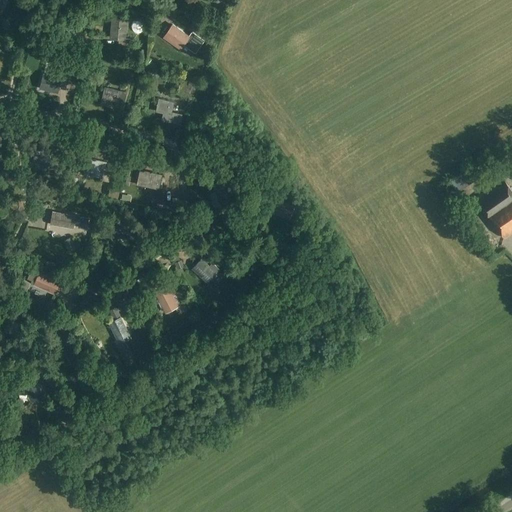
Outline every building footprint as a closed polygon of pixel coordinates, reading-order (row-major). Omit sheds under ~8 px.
[(124,40),(126,20),(112,19),(111,31),(110,31),(109,38),(118,38),(117,45),(128,46),(129,40),(124,40)] [(188,37),(172,26),(165,36),(174,43),(173,44),(179,49),(184,41),(190,45),(197,36),(191,32),(188,37)] [(151,61),(144,68),(151,76),(159,69),(151,61)] [(132,86),(138,67),(129,64),(123,83),(132,86)] [(68,80),(70,67),(61,65),(58,77),(43,74),(41,80),(42,80),(40,87),(50,90),(50,91),(56,93),(60,78),(68,80)] [(123,107),(126,92),(104,86),(100,104),(110,107),(111,104),(123,107)] [(180,124),(183,114),(172,111),(174,102),(159,99),(156,111),(163,113),(161,120),(180,124)] [(46,163),(49,149),(34,145),(31,157),(40,159),(39,162),(46,163)] [(100,176),(104,161),(89,158),(86,170),(94,172),(94,175),(100,176)] [(158,188),(161,173),(143,170),(142,176),(143,176),(141,183),(151,185),(151,187),(158,188)] [(233,198),(226,180),(231,178),(228,171),(218,175),(221,182),(212,185),(215,192),(216,191),(221,203),(233,198)] [(511,192),(501,177),(474,196),(503,237),(511,230),(511,192)] [(72,181),(70,188),(76,190),(78,183),(72,181)] [(287,219),(293,206),(268,194),(266,199),(271,202),(267,209),(287,219)] [(180,201),(170,202),(170,210),(180,209),(180,201)] [(53,211),(51,224),(73,228),(74,222),(79,223),(78,227),(87,229),(88,219),(79,218),(80,216),(76,215),(53,211)] [(114,235),(133,239),(136,240),(139,228),(116,223),(114,235)] [(72,243),(67,246),(70,252),(75,249),(72,243)] [(264,267),(271,260),(255,246),(247,256),(255,262),(256,261),(264,267)] [(24,256),(18,259),(22,268),(28,265),(24,256)] [(220,278),(200,259),(191,268),(207,284),(208,283),(212,287),(220,278)] [(180,260),(175,262),(177,269),(183,266),(180,260)] [(5,279),(5,285),(11,285),(11,267),(2,266),(2,279),(5,279)] [(28,276),(32,278),(32,279),(37,282),(36,285),(55,294),(60,282),(39,273),(35,271),(35,272),(31,270),(28,276)] [(166,312),(181,305),(171,285),(160,290),(161,293),(157,295),(166,312)] [(216,311),(206,317),(210,324),(211,325),(221,319),(220,317),(216,311)] [(118,343),(129,338),(119,317),(113,320),(114,323),(110,325),(118,343)] [(75,324),(68,328),(72,336),(80,332),(75,324)] [(71,363),(82,358),(72,339),(61,345),(71,363)] [(125,341),(118,345),(127,365),(135,362),(125,341)] [(20,376),(13,380),(19,393),(26,390),(31,401),(42,396),(33,377),(22,382),(20,376)] [(70,415),(63,403),(53,409),(60,422),(70,415)]
